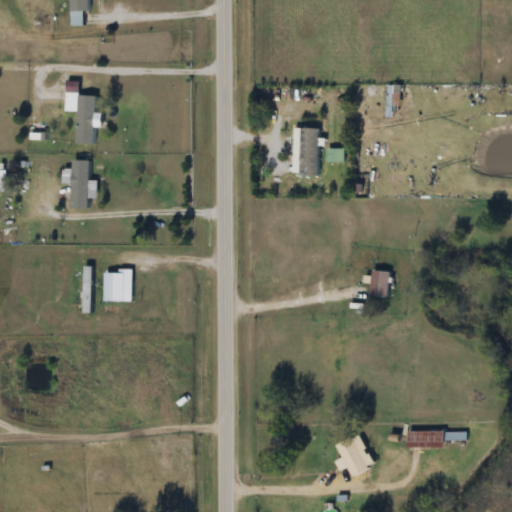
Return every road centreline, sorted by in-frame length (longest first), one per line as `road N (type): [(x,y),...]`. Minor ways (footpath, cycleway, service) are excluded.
road 1 (secondary): [(217,511),(216,0)]
road 2 (residential): [(0,69),(217,73)]
